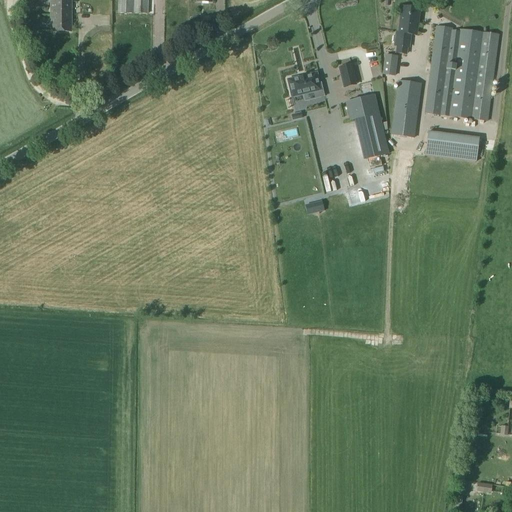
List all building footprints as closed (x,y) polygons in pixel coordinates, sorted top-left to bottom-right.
[(71,0),(50,0),(50,33),(72,33),(71,0)] [(118,0),(118,14),(148,15),(148,0),(118,0)] [(410,50),(412,35),(417,36),(420,10),(401,8),(398,33),(395,34),(393,48),(395,48),(394,55),(406,56),(406,50),(410,50)] [(436,27),(424,115),(441,117),(448,118),(483,123),(488,81),(491,81),(497,36),(484,34),(459,31),(459,32),(453,31),(453,29),(436,27)] [(102,33),(89,32),(88,57),(101,58),(102,33)] [(395,58),(385,56),(383,75),(393,76),(395,58)] [(367,67),(375,67),(374,57),(366,58),(367,67)] [(355,85),(351,66),(339,69),(343,88),(355,85)] [(305,77),(298,78),(287,81),(291,97),(316,92),(317,99),(323,97),(320,84),(318,84),(316,74),(305,77)] [(398,82),(390,136),(414,140),(422,85),(398,82)] [(388,155),(374,96),(345,103),(349,121),(354,120),(364,160),(388,155)] [(428,133),(425,157),(435,159),(438,135),(428,133)] [(476,483),(475,491),(489,493),(490,485),(476,483)]
